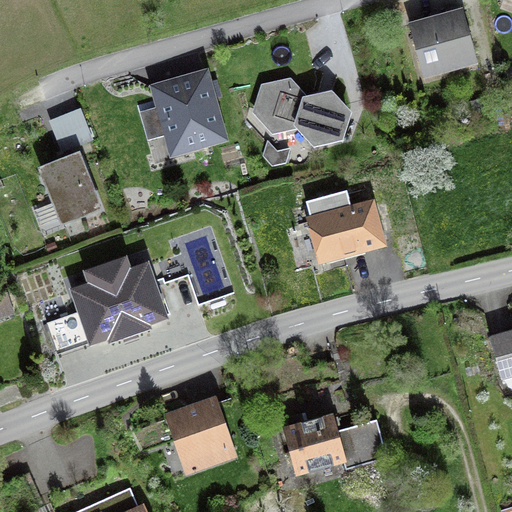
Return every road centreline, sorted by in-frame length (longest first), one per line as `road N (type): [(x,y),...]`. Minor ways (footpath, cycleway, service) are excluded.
road 1 (secondary): [(0,429),(306,322),(511,271)]
road 2 (residential): [(346,0),(83,71),(16,100)]
